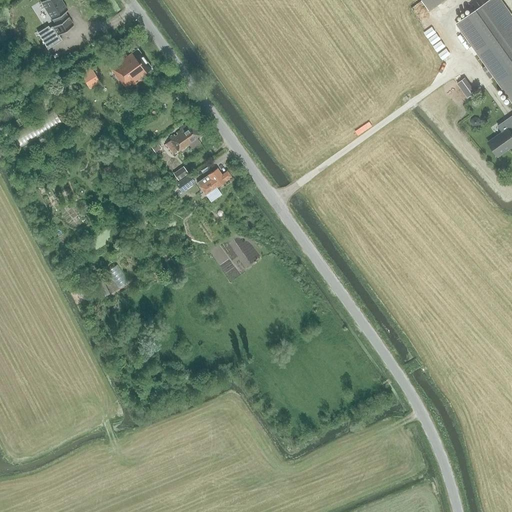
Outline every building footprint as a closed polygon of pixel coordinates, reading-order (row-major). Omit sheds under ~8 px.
[(69,15),(66,11),(69,8),(62,0),(43,0),(41,2),(54,19),(58,24),(55,26),(57,29),(44,39),(52,48),(64,39),(61,34),(76,23),(69,15)] [(422,0),(421,1),(429,11),(445,0),(422,0)] [(490,79),(494,75),(511,100),(511,19),(498,0),(488,0),(457,23),(487,65),(482,69),(490,79)] [(143,74),(151,68),(137,49),(127,56),(126,54),(109,67),(120,83),(121,82),(127,90),(145,77),(143,74)] [(97,79),(95,74),(92,69),(91,68),(80,74),(87,85),(97,79)] [(465,77),(457,83),(467,98),(475,92),(465,77)] [(18,133),(24,146),(63,125),(57,112),(18,133)] [(471,119),(470,123),(473,127),(477,127),(480,125),(481,121),(478,117),(474,117),(471,119)] [(190,142),(200,135),(190,122),(185,126),(184,125),(180,128),(181,130),(176,134),(169,139),(170,140),(165,144),(173,155),(189,143),(190,142)] [(511,145),(511,134),(508,128),(488,143),(497,156),(511,145)] [(162,154),(160,151),(159,150),(161,148),(156,141),(150,145),(150,146),(156,154),(158,157),(162,154)] [(115,173),(110,164),(103,169),(108,178),(115,173)] [(178,181),(188,173),(183,166),(173,173),(178,181)] [(231,177),(227,171),(222,175),(217,168),(208,175),(210,179),(199,186),(205,194),(231,177)] [(182,193),(195,183),(189,174),(175,184),(182,193)] [(197,183),(199,186),(210,179),(208,175),(197,183)] [(107,269),(117,287),(128,281),(117,263),(107,269)] [(109,294),(102,279),(95,283),(102,298),(109,294)]
